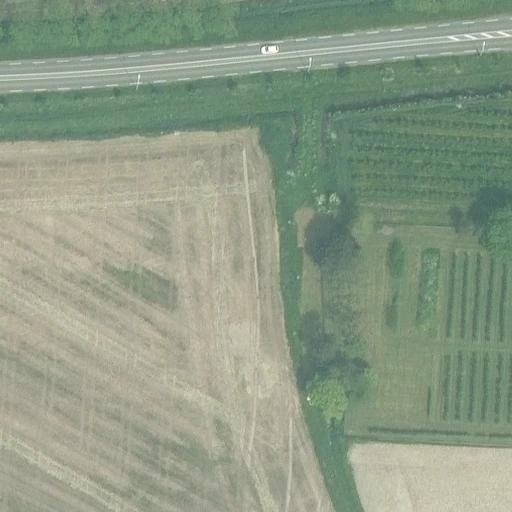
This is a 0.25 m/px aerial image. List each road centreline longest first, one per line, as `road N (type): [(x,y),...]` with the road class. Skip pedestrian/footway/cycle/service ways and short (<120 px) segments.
road 1 (primary): [(511,35),(0,77)]
road 2 (residential): [(126,0),(0,12)]
